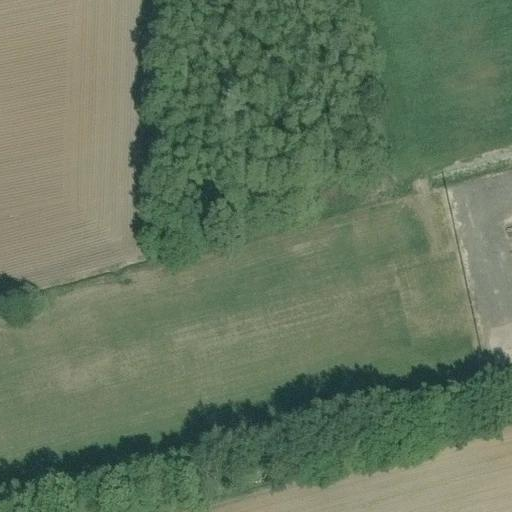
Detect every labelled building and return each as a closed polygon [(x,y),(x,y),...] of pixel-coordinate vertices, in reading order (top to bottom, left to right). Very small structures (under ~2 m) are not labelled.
[(431,251),(439,271),(472,258),(465,238),(431,251)] [(176,329),(144,341),(153,366),(185,354),(176,329)] [(234,372),(227,336),(196,341),(203,377),(234,372)] [(85,353),(50,363),(61,400),(96,390),(85,353)] [(69,432),(105,426),(99,393),(64,399),(69,432)]
